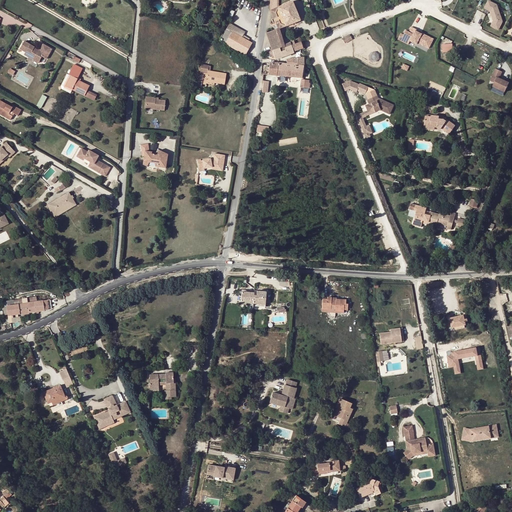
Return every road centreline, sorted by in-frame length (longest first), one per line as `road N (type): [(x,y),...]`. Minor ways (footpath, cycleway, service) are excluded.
road 1 (residential): [(408,277),(317,53),(335,32),(415,2)]
road 2 (residential): [(264,0),(224,263)]
road 3 (unclassified): [(224,263),(182,511)]
road 4 (tertiary): [(0,338),(128,280),(224,263)]
road 5 (tertiary): [(224,263),(408,277)]
